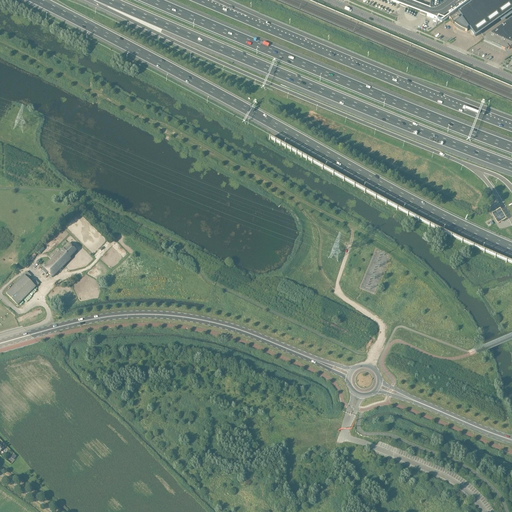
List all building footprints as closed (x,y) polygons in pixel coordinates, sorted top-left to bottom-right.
[(472,0),(389,0),(390,0),(399,4),(399,3),(400,2),(401,0),(429,0),(430,1),(430,3),(430,5),(429,8),(428,12),(427,15),(427,16),(441,22),(472,0)] [(511,0),(475,0),(449,19),(450,21),(451,21),(452,22),(454,24),(455,25),(456,26),(457,27),(458,28),(460,29),(461,29),(462,30),(463,30),(465,31),(467,32),(469,29),(475,37),(511,10),(511,0)] [(511,18),(484,38),(482,39),(483,40),(504,50),(506,50),(508,48),(509,50),(511,47),(511,18)] [(500,208),(492,213),(498,223),(506,219),(500,208)] [(76,252),(68,244),(60,252),(59,252),(54,257),(53,257),(49,261),(50,261),(43,268),(54,278),(71,260),(70,259),(76,252)] [(35,288),(24,277),(6,294),(18,306),(35,288)]
